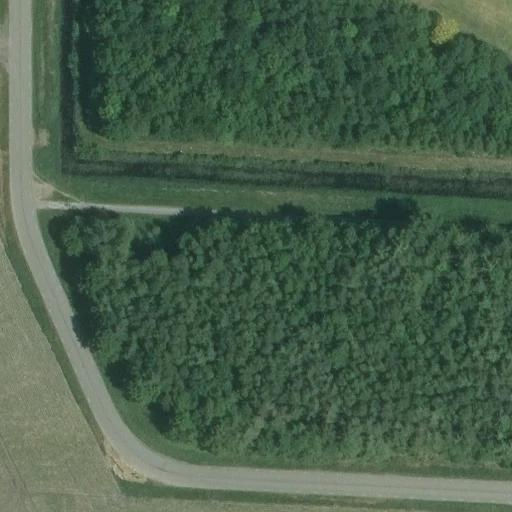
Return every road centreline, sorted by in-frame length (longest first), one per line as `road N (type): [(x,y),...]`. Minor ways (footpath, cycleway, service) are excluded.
road 1 (unclassified): [(511,492),(182,474),(143,453),(110,416),(43,263),(26,191),(23,0)]
road 2 (track): [(511,217),(26,191)]
